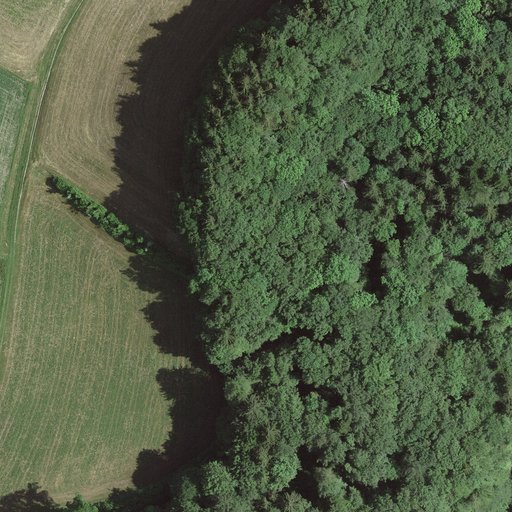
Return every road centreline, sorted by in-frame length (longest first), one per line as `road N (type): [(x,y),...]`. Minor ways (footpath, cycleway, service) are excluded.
road 1 (track): [(140,511),(205,477),(256,487),(278,476),(409,192),(424,175),(490,145),(511,125)]
road 2 (track): [(83,0),(50,70),(0,306)]
